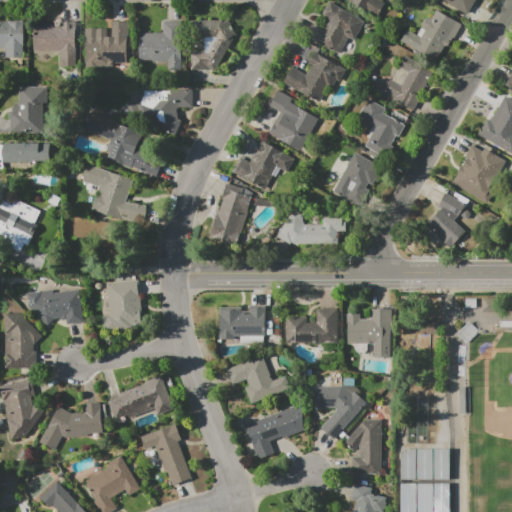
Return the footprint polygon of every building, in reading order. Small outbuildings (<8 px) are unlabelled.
[(347,0),(385,0),(377,16),(347,0)] [(475,0),(467,16),(445,3),(446,0),(475,0)] [(330,1),(366,21),(355,40),(350,37),(340,55),(308,37),(317,22),(324,26),(329,17),(323,14),(330,1)] [(436,10),(462,24),(454,39),(452,38),(447,47),(445,46),(436,61),(401,41),(407,29),(421,37),(425,31),(421,29),(428,17),(431,19),(436,10)] [(237,35),(215,72),(211,69),(191,69),(191,51),(204,51),(204,38),(191,38),(191,21),(223,21),(223,22),(228,19),(237,35)] [(0,21),(24,22),(23,58),(5,58),(5,48),(0,48),(0,21)] [(61,21),(76,22),(76,59),(60,55),(55,55),(52,57),(49,59),(46,61),(44,61),(40,60),(37,59),(35,55),(33,52),(33,46),(34,41),(34,35),(34,31),(35,28),(37,27),(37,24),(56,24),(56,21),(61,21)] [(182,70),(169,70),(169,61),(153,61),(153,59),(139,59),(139,33),(164,33),(164,21),(182,21),(182,70)] [(86,28),(107,28),(107,36),(111,36),(112,22),(129,22),(128,63),(114,63),(114,66),(86,66),(86,28)] [(283,82),(292,67),(306,75),(311,66),(308,64),(315,51),(348,70),(341,82),(337,80),(331,90),(327,88),(319,103),(283,82)] [(404,55),(435,72),(413,110),(393,99),(394,97),(384,91),(390,79),(392,80),(400,66),(398,65),(404,55)] [(19,87),(48,87),(47,103),(44,103),(44,133),(10,133),(10,120),(9,118),(9,113),(10,111),(12,111),(12,107),(14,107),(14,105),(15,105),(16,101),(19,101),(19,87)] [(154,115),(153,115),(153,109),(141,104),(142,101),(143,98),(144,95),(145,90),(168,90),(168,89),(193,89),(193,107),(177,107),(177,111),(179,119),(183,121),(175,136),(158,126),(159,124),(156,125),(154,115)] [(269,133),(281,112),(270,106),(279,90),(293,98),(291,102),(320,119),(301,152),(269,133)] [(511,154),(478,135),(487,118),(491,121),(505,95),(511,99),(511,154)] [(370,99),(386,108),(384,113),(405,125),(399,137),(397,136),(391,145),(393,147),(384,162),(364,151),(367,147),(365,146),(369,139),(363,136),(367,129),(357,123),(361,115),(360,114),(365,105),(366,106),(370,99)] [(156,178),(132,167),(131,169),(114,161),(115,159),(108,157),(110,153),(105,151),(110,140),(84,129),(92,111),(143,133),(136,149),(163,161),(156,178)] [(294,159),(287,172),(278,167),(265,190),(231,171),(239,156),(250,162),(254,154),(253,154),(261,140),(294,159)] [(0,145),(3,145),(3,143),(50,144),(49,159),(40,159),(39,164),(4,163),(4,169),(0,169),(0,145)] [(484,148),(505,160),(490,186),(495,189),(487,203),(452,183),(458,173),(457,173),(472,146),(482,152),(484,148)] [(333,192),(356,152),(383,167),(372,186),(369,184),(366,188),(370,190),(360,207),(333,192)] [(88,164),(133,181),(125,201),(143,208),(137,225),(91,208),(98,187),(82,181),(88,164)] [(251,197),(238,245),(210,238),(216,214),(218,215),(223,199),(221,198),(225,183),(244,189),(242,194),(251,197)] [(0,238),(0,193),(38,212),(35,217),(38,218),(36,222),(39,224),(29,244),(32,245),(28,252),(0,238)] [(456,218),(454,221),(466,231),(451,248),(431,231),(434,227),(429,222),(440,209),(438,207),(446,193),(466,204),(457,219),(456,218)] [(294,244),(291,242),(289,244),(277,237),(293,209),(305,215),(303,219),(307,221),(306,224),(323,224),(323,218),(343,218),(342,222),(346,222),(346,232),(339,232),(338,246),(294,244)] [(470,217),(471,215),(470,213),(470,211),(468,210),(467,209),(465,210),(463,210),(462,212),(461,213),(461,215),(462,217),(463,218),(465,219),(467,219),(469,218),(470,217)] [(38,270),(47,251),(26,241),(21,252),(16,250),(12,258),(38,270)] [(139,280),(144,325),(133,326),(134,329),(105,333),(101,299),(108,298),(107,284),(139,280)] [(27,293),(53,289),(54,292),(80,288),(85,322),(67,325),(66,320),(62,321),(62,318),(54,319),(48,325),(29,307),(27,293)] [(266,337),(264,336),(264,343),(219,343),(220,307),(242,308),(242,311),(250,311),(250,306),(266,306),(266,337)] [(390,358),(374,358),(374,344),(347,344),(347,313),(361,313),(361,319),(370,319),(370,308),(391,308),(390,358)] [(287,344),(287,316),(308,317),(308,322),(316,322),(316,309),(339,309),(339,345),(287,344)] [(6,314),(22,314),(42,336),(34,344),(34,351),(37,351),(37,368),(5,368),(6,314)] [(252,404),(245,387),(249,385),(246,379),(233,385),(226,369),(263,355),(273,380),(286,375),(291,388),(252,404)] [(162,375),(175,408),(158,415),(155,409),(129,419),(127,416),(115,420),(108,402),(120,397),(119,394),(145,384),(145,382),(162,375)] [(26,436),(12,439),(0,385),(32,378),(35,396),(31,397),(34,406),(35,404),(44,411),(26,436)] [(368,403),(335,441),(321,428),(337,410),(335,409),(315,410),(314,388),(344,387),(344,378),(354,378),(355,387),(364,395),(361,397),(368,403)] [(39,443),(59,407),(72,414),(84,413),(83,403),(101,402),(103,432),(87,433),(87,436),(62,438),(55,452),(39,443)] [(245,425),(299,404),(309,429),(283,439),(281,435),(269,440),(274,453),(259,459),(245,425)] [(365,419),(382,419),(382,474),(352,474),(352,457),(359,457),(359,446),(354,451),(344,443),(365,419)] [(141,437),(175,423),(182,439),(179,441),(194,478),(173,486),(167,471),(165,472),(155,446),(146,449),(141,437)] [(398,511),(400,441),(448,444),(449,511),(398,511)] [(85,482),(108,468),(106,466),(110,464),(109,462),(121,455),(140,488),(129,495),(125,489),(111,498),(117,508),(110,511),(100,511),(95,502),(97,501),(85,482)] [(60,481),(88,511),(53,511),(41,498),(60,481)] [(351,511),(354,510),(356,501),(352,500),(355,484),(373,488),(371,494),(387,497),(384,511),(376,511),(375,511),(351,511)]
